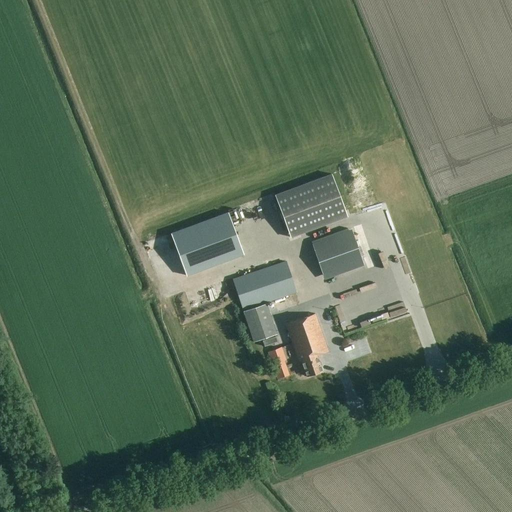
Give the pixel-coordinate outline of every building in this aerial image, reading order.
[(331,173),(274,195),(290,236),(347,215),(331,173)] [(228,212),(170,233),(186,276),(243,254),(228,212)] [(313,247),(323,274),(363,260),(353,232),(313,247)] [(237,294),(242,310),(297,292),(286,261),(232,279),(237,294)] [(277,334),(266,303),(243,311),(253,342),(277,334)] [(315,313),(286,324),(299,362),(302,361),(307,377),(322,372),(317,356),(328,352),(315,313)] [(282,347),(267,352),(274,371),(286,367),(284,360),(286,360),(282,347)]
